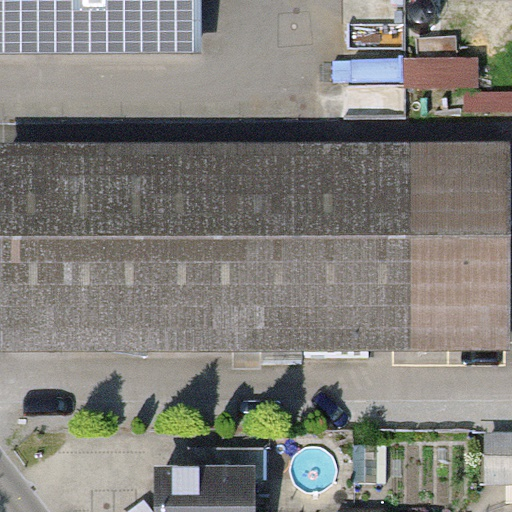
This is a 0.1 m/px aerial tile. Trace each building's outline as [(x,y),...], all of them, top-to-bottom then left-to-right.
[(0,0),(0,69),(203,68),(202,0),(0,0)] [(412,103),(483,103),(483,46),(412,46),(412,103)] [(509,160),(4,164),(6,372),(511,369),(509,160)] [(511,511),(511,450),(490,451),(490,511),(511,511)] [(257,511),(257,485),(160,486),(160,511),(257,511)]
